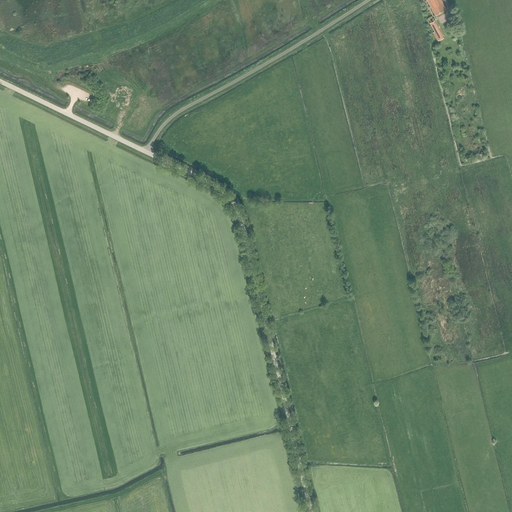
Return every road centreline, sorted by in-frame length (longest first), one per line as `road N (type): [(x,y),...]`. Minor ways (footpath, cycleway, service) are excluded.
road 1 (tertiary): [(311,511),(236,209),(221,189),(148,152)]
road 2 (unclassified): [(148,152),(185,107),(368,0)]
road 3 (tertiary): [(148,152),(0,81)]
